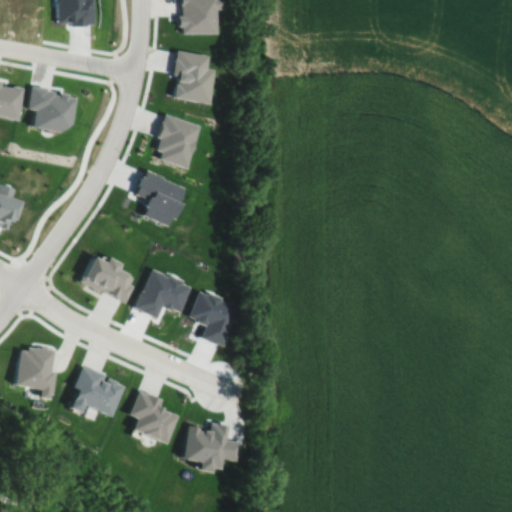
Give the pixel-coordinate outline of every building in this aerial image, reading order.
[(176,0),(176,4),(177,4),(177,14),(173,14),(173,25),(177,25),(177,32),(212,32),(212,7),(221,7),(221,0),(176,0)] [(173,49),(171,57),(170,57),(168,74),(172,74),(171,80),(172,80),(172,83),(170,83),(168,96),(204,103),(210,68),(202,67),(205,54),(173,49)] [(0,117),(11,119),(17,87),(7,85),(7,86),(0,84),(0,117)] [(26,85),(22,107),(30,109),(27,126),(53,131),(65,123),(69,97),(62,96),(63,93),(55,92),(54,95),(49,94),(50,91),(42,89),(42,88),(26,85)] [(161,113),(159,121),(157,120),(152,136),(155,137),(151,149),(157,151),(154,158),(181,167),(196,125),(161,113)] [(0,228),(2,229),(6,219),(9,220),(15,201),(10,200),(11,198),(8,197),(11,188),(0,184),(0,228)] [(87,257),(75,278),(95,288),(96,286),(120,299),(129,283),(125,281),(127,277),(115,270),(118,265),(102,256),(98,263),(87,257)] [(22,344),(22,348),(15,346),(9,381),(35,386),(34,394),(44,395),(45,390),(47,390),(51,369),(46,368),(50,347),(43,346),(43,345),(37,344),(36,345),(31,344),(30,345),(22,344)] [(78,363),(69,384),(73,386),(66,404),(76,409),(80,401),(86,404),(87,403),(94,406),(94,407),(106,413),(119,383),(112,380),(113,379),(103,375),(101,379),(97,378),(100,371),(86,365),(85,366),(78,363)] [(134,388),(124,411),(133,415),(128,426),(161,440),(173,412),(158,406),(158,404),(154,402),(157,396),(142,390),(142,391),(134,388)] [(184,422),(178,455),(195,458),(194,466),(207,469),(208,464),(216,465),(218,455),(231,458),(235,439),(221,437),(224,423),(207,419),(205,428),(199,427),(199,429),(195,428),(196,425),(184,422)]
